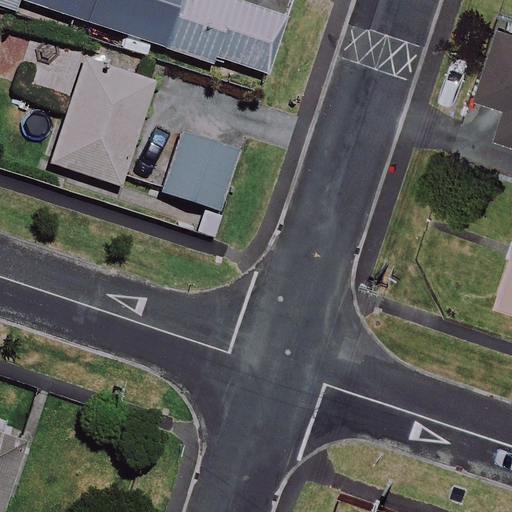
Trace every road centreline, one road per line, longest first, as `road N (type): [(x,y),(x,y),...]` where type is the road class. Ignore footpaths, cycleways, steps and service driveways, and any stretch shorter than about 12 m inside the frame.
road 1 (residential): [(271,369),(397,0)]
road 2 (residential): [(0,279),(271,369)]
road 3 (residential): [(271,369),(511,448)]
road 4 (residential): [(224,511),(271,369)]
